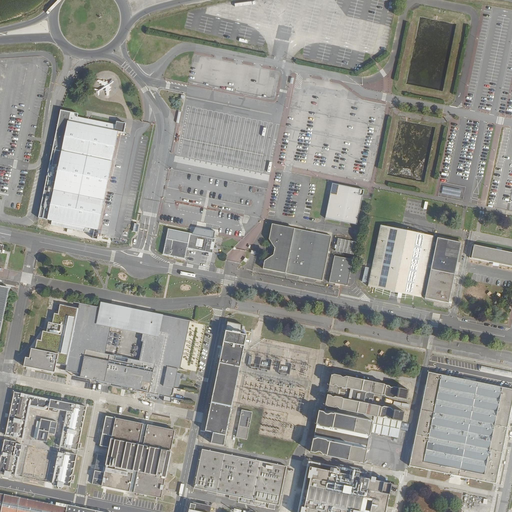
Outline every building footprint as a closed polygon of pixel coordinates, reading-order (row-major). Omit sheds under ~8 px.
[(116,121),(116,124),(70,115),(48,219),(51,220),(51,225),(93,234),(92,238),(97,239),(99,230),(98,229),(118,131),(119,132),(121,122),(116,121)] [(365,186),(334,179),(325,219),(356,226),(365,186)] [(263,269),(315,279),(321,281),(331,236),(298,229),(272,224),(269,239),(275,248),(273,254),(264,260),(263,269)] [(380,225),(367,286),(421,297),(427,266),(430,267),(424,297),(448,303),(461,242),(380,225)] [(188,243),(173,240),(170,255),(185,258),(187,248),(213,253),(216,238),(190,233),(188,243)] [(354,255),(357,242),(338,238),(335,251),(354,255)] [(511,252),(471,244),(469,257),(511,266),(511,252)] [(333,256),(328,282),(346,286),(351,259),(333,256)] [(0,334),(8,293),(4,287),(0,286),(0,334)] [(190,322),(100,303),(99,308),(90,351),(155,364),(177,369),(179,370),(190,322)] [(85,350),(90,351),(99,308),(79,304),(78,309),(66,365),(65,371),(80,374),(85,350)] [(66,365),(78,309),(60,306),(58,315),(54,314),(52,324),(48,323),(46,333),(43,332),(41,341),(37,341),(35,350),(31,349),(29,359),(25,358),(23,367),(54,373),(56,363),(66,365)] [(243,325),(228,322),(205,431),(213,433),(211,443),(224,446),(233,402),(241,364),(247,335),(241,333),(243,325)] [(149,392),(155,364),(90,351),(85,350),(80,374),(79,377),(149,392)] [(447,357),(444,372),(496,382),(499,367),(447,357)] [(181,374),(176,373),(177,369),(155,364),(149,392),(149,393),(171,398),(173,389),(174,386),(178,387),(181,374)] [(423,402),(410,466),(496,483),(511,403),(511,388),(429,372),(423,402)] [(511,375),(502,373),(500,384),(511,386),(511,375)] [(342,377),(341,375),(335,374),(333,375),(332,374),(330,381),(330,384),(333,385),(335,384),(336,385),(338,386),(344,388),(345,387),(346,387),(348,376),(346,376),(342,377)] [(385,385),(385,384),(348,376),(346,387),(374,393),(383,395),(383,394),(385,385)] [(330,384),(327,395),(331,395),(332,397),(334,397),(336,396),(342,397),(343,398),(344,399),(346,387),(345,387),(344,388),(338,386),(336,385),(335,384),(333,385),(330,384)] [(398,387),(394,387),(391,387),(390,386),(386,385),(385,385),(383,394),(384,394),(386,396),(393,398),(396,397),(407,399),(409,389),(398,387)] [(374,393),(346,387),(344,399),(372,404),(374,393)] [(173,389),(171,398),(182,400),(184,391),(173,389)] [(87,407),(14,392),(5,435),(23,439),(30,407),(48,411),(49,408),(67,411),(60,446),(78,450),(79,443),(87,407)] [(328,406),(334,408),(336,407),(339,409),(342,409),(344,399),(343,398),(342,397),(336,396),(334,397),(332,397),(331,395),(327,395),(325,405),(327,405),(328,406)] [(374,416),(378,417),(378,416),(380,407),(380,406),(372,404),(344,399),(342,409),(374,416)] [(385,416),(388,418),(402,421),(404,411),(393,409),(391,407),(384,406),(382,407),(380,407),(378,416),(383,417),(385,416)] [(252,412),(242,410),(236,437),(247,439),(252,412)] [(334,414),(331,413),(328,414),(326,414),(323,412),(319,411),(316,424),(318,424),(320,426),(329,428),(330,427),(333,427),(335,413),(334,413),(334,414)] [(373,421),(335,413),(333,427),(370,435),(370,432),(373,421)] [(143,424),(106,416),(100,446),(109,448),(108,457),(98,455),(92,484),(129,492),(133,476),(137,476),(134,493),(161,498),(165,478),(166,479),(172,451),(171,451),(175,431),(148,425),(143,446),(139,445),(143,424)] [(373,421),(370,432),(399,438),(402,421),(388,418),(385,416),(383,417),(378,416),(378,417),(374,416),(373,421)] [(58,422),(41,419),(41,422),(37,439),(37,440),(47,442),(49,434),(55,435),(58,422)] [(408,430),(409,423),(402,422),(401,430),(408,430)] [(148,425),(143,424),(139,445),(143,446),(148,425)] [(318,424),(316,424),(313,438),(315,439),(318,438),(326,439),(327,441),(330,441),(367,449),(370,435),(333,428),(330,427),(329,428),(320,427),(318,424)] [(320,452),(323,454),(326,455),(327,455),(327,454),(330,441),(327,441),(326,439),(318,438),(315,439),(313,438),(311,451),(315,452),(318,451),(320,452)] [(16,442),(5,440),(0,462),(0,472),(3,473),(8,473),(7,476),(10,477),(11,474),(16,476),(22,445),(16,444),(16,442)] [(367,449),(330,441),(327,454),(327,455),(364,463),(367,449)] [(53,451),(28,446),(22,475),(46,480),(53,451)] [(287,467),(202,450),(194,488),(279,506),(287,467)] [(65,454),(58,453),(52,483),(58,484),(57,486),(63,487),(64,485),(70,487),(72,480),(74,481),(75,476),(73,475),(77,455),(65,452),(65,454)] [(310,477),(304,506),(302,505),(300,511),(385,511),(390,493),(397,495),(399,484),(392,483),(392,482),(375,479),(376,476),(372,475),(371,478),(359,476),(360,472),(356,471),(355,475),(339,471),(340,468),(331,466),(330,470),(310,465),(308,476),(310,477)] [(67,507),(0,493),(0,511),(102,511),(68,505),(67,507)] [(193,502),(193,504),(190,503),(189,509),(202,511),(210,511),(211,506),(193,502)]
